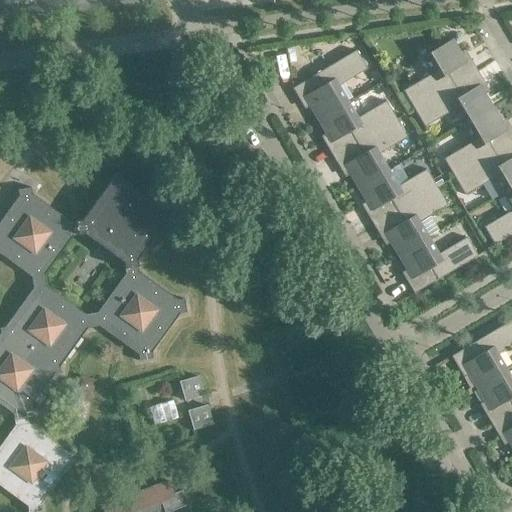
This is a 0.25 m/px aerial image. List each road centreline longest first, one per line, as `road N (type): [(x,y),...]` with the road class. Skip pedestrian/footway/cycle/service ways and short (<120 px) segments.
road 1 (residential): [(224,66),(404,357)]
road 2 (residential): [(404,357),(494,511)]
road 3 (residential): [(404,357),(511,293)]
